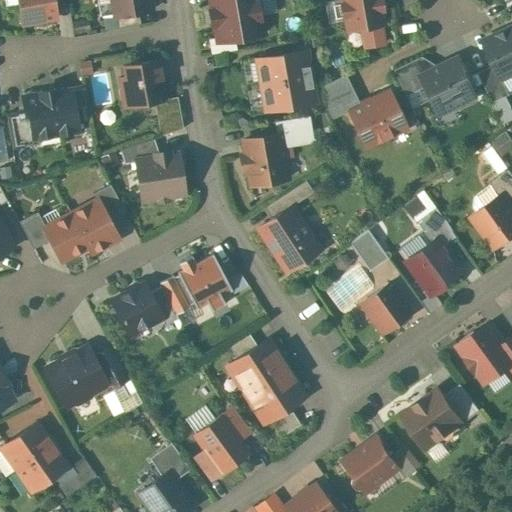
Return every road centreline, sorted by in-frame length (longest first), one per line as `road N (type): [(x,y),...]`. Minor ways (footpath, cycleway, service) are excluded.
road 1 (residential): [(337,396),(216,216)]
road 2 (residential): [(337,396),(511,267)]
road 3 (residential): [(216,216),(181,26)]
road 4 (residential): [(0,62),(181,26)]
road 5 (residential): [(219,511),(329,431),(337,396)]
road 6 (residential): [(78,286),(216,216)]
road 7 (residential): [(78,286),(20,359),(0,318)]
